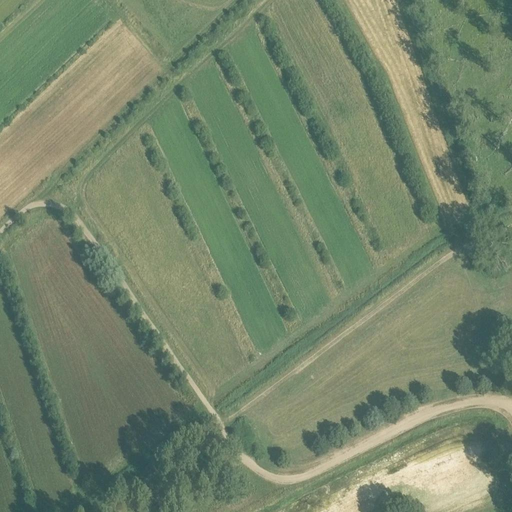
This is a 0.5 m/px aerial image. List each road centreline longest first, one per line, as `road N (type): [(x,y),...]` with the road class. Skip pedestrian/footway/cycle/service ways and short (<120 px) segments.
road 1 (track): [(511,407),(450,406),(297,478),(268,474),(230,443),(57,192),(46,189),(0,230)]
road 2 (track): [(221,422),(451,253),(511,226)]
road 3 (track): [(221,422),(102,511)]
